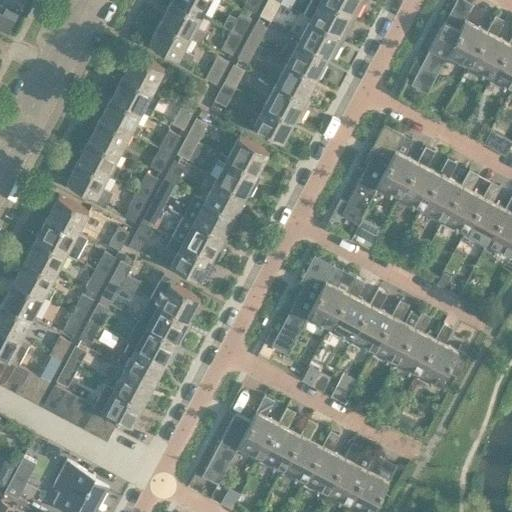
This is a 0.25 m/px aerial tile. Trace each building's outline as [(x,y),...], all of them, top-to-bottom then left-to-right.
[(170,0),(160,20),(190,36),(189,36),(200,42),(205,32),(195,26),(201,15),(173,0),(170,0)] [(173,0),(201,15),(208,0),(173,0)] [(260,0),(246,0),(243,6),(254,12),(260,0)] [(280,2),(275,0),(266,0),(260,14),(270,19),(280,2)] [(350,13),(325,0),(309,0),(302,14),(310,18),(339,34),(343,36),(350,23),(346,21),(350,13)] [(325,0),(350,13),(355,15),(362,2),(358,0),(325,0)] [(444,19),(417,71),(433,79),(446,55),(459,62),(461,58),(470,63),(487,29),(475,22),(483,7),(474,3),(469,0),(455,0),(445,20),(444,19)] [(230,30),(241,36),(251,18),(240,12),(230,30)] [(495,14),(487,29),(470,63),(468,67),(481,74),(483,70),(491,74),(509,41),(496,34),(504,19),(495,14)] [(310,18),(298,39),(328,55),(332,57),(339,44),(335,42),(339,34),(310,18)] [(190,36),(160,20),(149,42),(173,54),(170,59),(186,68),(193,54),(183,49),(189,36),(190,36)] [(246,39),(257,45),(267,27),(256,21),(246,39)] [(241,36),(230,30),(221,48),(232,54),(241,36)] [(511,34),(509,41),(491,74),(489,78),(503,86),(505,82),(511,85),(511,34)] [(257,45),(246,39),(237,56),(248,62),(257,45)] [(298,39),(287,61),(317,77),(328,55),(298,39)] [(122,73),(153,89),(164,68),(133,52),(122,73)] [(228,62),(216,56),(205,78),(216,84),(228,62)] [(287,61),(276,82),(305,98),(306,97),(317,77),(287,61)] [(224,81),(234,87),(243,71),(232,65),(224,81)] [(122,73),(111,94),(127,102),(142,110),(150,114),(161,94),(153,89),(122,73)] [(234,87),(224,81),(214,100),(224,105),(234,87)] [(276,82),(265,103),(294,119),(299,121),(310,99),(306,97),(305,98),(276,82)] [(181,105),(192,110),(201,92),(191,87),(181,105)] [(100,115),(130,132),(129,133),(135,136),(140,126),(135,123),(142,110),(111,94),(100,115)] [(283,140),(294,119),(265,103),(253,124),(283,140)] [(192,110),(181,105),(172,122),(183,128),(192,110)] [(130,132),(100,115),(88,137),(119,153),(129,133),(130,132)] [(186,134),(197,140),(206,123),(195,117),(186,134)] [(369,150),(373,152),(374,150),(390,159),(403,134),(383,124),(369,150)] [(168,129),(159,147),(170,153),(179,135),(168,129)] [(392,188),(400,193),(418,160),(405,153),(412,138),(403,133),(403,134),(390,159),(377,186),(390,193),(392,188)] [(197,140),(186,134),(177,153),(188,159),(197,140)] [(239,135),(227,156),(257,171),(268,150),(239,135)] [(506,153),(511,142),(498,135),(493,146),(506,153)] [(114,163),(119,153),(88,137),(77,158),(108,174),(114,177),(120,166),(114,163)] [(414,200),(422,204),(440,171),(427,164),(434,150),(426,145),(418,160),(400,193),(398,197),(411,205),(414,200)] [(150,165),(160,171),(170,153),(159,147),(150,165)] [(339,199),(333,210),(357,223),(358,221),(377,186),(390,159),(374,150),(373,152),(346,203),(339,199)] [(215,178),(216,177),(246,193),(248,194),(251,193),(256,184),(255,181),(253,180),(257,171),(227,156),(227,157),(219,152),(207,173),(215,178)] [(440,171),(422,204),(420,209),(434,217),(436,212),(444,216),(462,183),(449,176),(457,161),(448,156),(440,171)] [(66,179),(95,194),(92,200),(104,206),(111,191),(101,186),(108,174),(77,158),(66,179)] [(164,177),(175,183),(184,165),(173,160),(164,177)] [(462,183),(444,216),(442,220),(456,228),(458,224),(465,228),(484,195),(470,188),(478,172),(470,168),(462,183)] [(137,190),(147,195),(156,179),(145,173),(137,190)] [(175,183),(164,177),(154,196),(165,201),(175,183)] [(215,178),(205,199),(234,214),(246,193),(216,177),(215,178)] [(492,179),(484,195),(465,228),(464,232),(477,240),(479,235),(487,240),(505,206),(493,199),(500,184),(492,179)] [(147,195),(137,190),(127,208),(138,214),(147,195)] [(223,236),(234,214),(205,199),(193,193),(182,214),(223,236)] [(47,216),(77,233),(89,210),(59,194),(47,216)] [(511,194),(505,206),(487,240),(485,244),(499,251),(502,247),(509,252),(511,246),(511,194)] [(142,220),(152,225),(161,208),(151,203),(142,220)] [(223,236),(182,214),(181,213),(170,235),(212,257),(216,259),(223,246),(219,243),(223,236)] [(77,233),(47,216),(36,237),(66,253),(75,258),(86,237),(77,233)] [(142,220),(128,246),(138,251),(152,225),(142,220)] [(354,232),(350,239),(363,245),(367,238),(374,242),(378,233),(359,223),(354,232)] [(119,250),(127,234),(128,231),(118,226),(108,244),(119,250)] [(170,235),(164,246),(176,252),(170,263),(168,267),(195,281),(197,277),(204,281),(212,268),(207,265),(212,257),(173,236),(170,235)] [(25,259),(55,274),(66,253),(36,237),(25,259)] [(94,268),(106,275),(115,257),(104,251),(94,268)] [(289,352),(307,317),(336,264),(314,253),(299,281),(304,283),(272,343),(289,352)] [(13,280),(43,296),(48,299),(54,288),(49,285),(55,274),(25,259),(13,280)] [(120,260),(111,277),(121,283),(131,265),(120,260)] [(331,324),(356,276),(343,269),(343,268),(336,264),(307,317),(320,324),(322,319),(331,324)] [(106,275),(94,268),(84,287),(96,293),(106,275)] [(163,272),(149,298),(187,319),(198,298),(199,298),(199,297),(176,284),(178,280),(163,272)] [(449,276),(442,272),(435,284),(443,288),(449,276)] [(328,328),(328,329),(350,341),(351,340),(366,311),(370,302),(358,295),(366,280),(356,275),(356,276),(331,324),(328,328)] [(111,277),(101,295),(112,301),(121,283),(111,277)] [(13,280),(2,300),(32,317),(43,296),(13,280)] [(370,302),(351,340),(364,347),(366,342),(375,347),(393,314),(380,307),(387,292),(378,287),(370,302)] [(72,311),(83,317),(92,299),(81,293),(72,311)] [(149,298),(137,319),(176,340),(176,339),(180,342),(187,329),(183,327),(187,319),(149,298)] [(375,347),(373,351),(386,358),(388,354),(397,359),(419,316),(409,311),(404,320),(402,318),(410,303),(401,298),(393,314),(375,347)] [(0,304),(0,326),(21,338),(32,317),(2,300),(0,304)] [(88,320),(99,325),(108,308),(97,302),(88,320)] [(418,370),(436,336),(423,329),(431,314),(422,310),(397,359),(395,362),(409,370),(411,366),(418,370)] [(83,317),(72,311),(62,330),(73,336),(83,317)] [(137,319),(126,340),(128,341),(164,361),(165,360),(169,363),(176,350),(172,348),(176,340),(137,319)] [(88,320),(79,337),(89,343),(99,325),(88,320)] [(448,368),(457,373),(467,353),(458,348),(446,342),(454,327),(444,321),(436,336),(418,370),(416,374),(430,382),(432,377),(441,382),(448,368)] [(0,368),(2,369),(8,359),(17,363),(29,342),(21,338),(0,326),(0,368)] [(49,353),(61,359),(70,342),(59,336),(49,353)] [(128,341),(122,352),(129,356),(123,367),(153,383),(164,361),(128,341)] [(75,345),(65,362),(76,368),(85,350),(75,345)] [(272,351),(262,346),(258,355),(268,360),(272,351)] [(39,372),(38,375),(39,375),(49,381),(50,378),(61,359),(49,353),(39,372)] [(0,373),(0,383),(6,387),(18,364),(17,363),(8,359),(2,369),(0,373)] [(65,362),(56,380),(67,385),(76,368),(65,362)] [(6,387),(16,392),(28,369),(18,364),(6,387)] [(309,365),(302,379),(310,384),(318,370),(309,365)] [(123,367),(112,388),(142,403),(153,383),(123,367)] [(26,397),(39,375),(38,375),(28,369),(16,392),(26,397)] [(39,375),(26,397),(37,403),(49,381),(39,375)] [(54,384),(42,406),(53,411),(64,389),(54,384)] [(104,384),(94,405),(96,406),(94,408),(116,420),(118,418),(131,425),(132,424),(131,424),(142,403),(112,388),(104,384)] [(350,394),(335,386),(330,396),(345,404),(350,394)] [(64,389),(53,411),(63,417),(75,395),(64,389)] [(251,420),(237,447),(250,454),(252,450),(261,455),(279,421),(266,414),(274,399),(264,394),(251,420)] [(75,395),(63,417),(74,422),(85,400),(75,395)] [(85,400),(74,422),(84,428),(90,417),(94,408),(96,406),(94,405),(85,400)] [(261,455),(259,459),(272,466),(281,470),(301,433),(288,426),(296,410),(287,406),(279,421),(261,455)] [(90,417),(84,428),(106,439),(111,430),(112,428),(116,420),(94,408),(90,417)] [(397,411),(392,420),(397,422),(402,414),(397,411)] [(218,482),(237,447),(251,420),(235,412),(202,474),(218,482)] [(309,417),(301,433),(281,470),(294,477),(296,473),(306,478),(323,444),(310,437),(318,422),(309,417)] [(323,444),(306,478),(303,482),(317,489),(319,485),(327,489),(345,456),(332,449),(340,433),(331,429),(323,444)] [(349,501),(374,453),(361,446),(362,445),(353,440),(345,456),(327,489),(325,494),(338,500),(340,496),(349,501)] [(374,453),(349,501),(346,505),(359,511),(360,511),(363,508),(370,511),(371,511),(389,479),(376,472),(384,457),(375,452),(374,453)] [(7,485),(4,490),(17,496),(35,461),(23,455),(17,466),(7,485)] [(4,459),(0,467),(0,481),(7,485),(17,466),(4,459)] [(108,486),(92,477),(94,473),(66,459),(52,485),(60,489),(53,502),(73,511),(85,511),(89,505),(97,508),(108,486)] [(223,495),(219,502),(230,508),(234,500),(223,495)] [(24,511),(0,499),(0,511),(24,511)]
